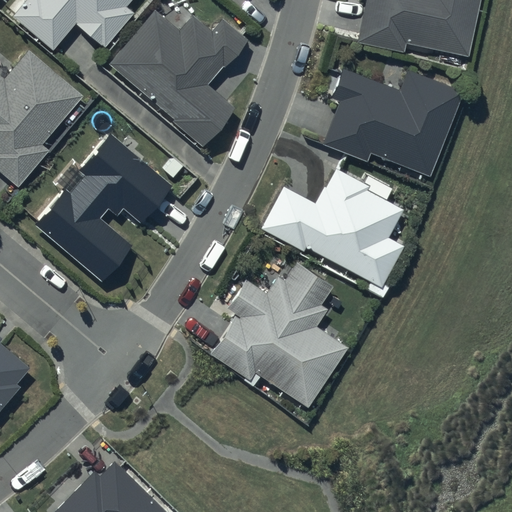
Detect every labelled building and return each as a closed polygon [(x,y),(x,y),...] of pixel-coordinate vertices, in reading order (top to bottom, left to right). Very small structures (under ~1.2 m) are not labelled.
[(131,0),(25,0),(12,16),(54,50),(76,22),(104,46),(132,13),(125,7),(131,0)] [(481,0),(367,0),(358,41),(404,51),(406,42),(469,56),(481,0)] [(179,30),(154,9),(107,65),(202,144),(233,106),(208,86),(247,39),(222,18),(212,31),(192,15),(179,30)] [(85,96),(28,48),(4,76),(0,72),(0,170),(19,186),(49,150),(44,145),(85,96)] [(395,86),(338,65),(326,96),(334,99),(318,141),(363,157),(366,150),(426,172),(459,87),(403,66),(395,86)] [(174,186),(109,133),(33,223),(102,280),(132,244),(100,217),(108,207),(118,215),(123,209),(142,224),(174,186)] [(279,182),(255,225),(300,249),(302,245),(377,285),(400,242),(385,233),(399,207),(363,188),(365,184),(332,166),(322,183),(320,182),(311,199),(279,182)] [(232,311),(206,350),(247,377),(252,369),(305,404),(344,344),(312,323),(323,306),(316,302),(330,282),(293,258),(281,278),(274,273),(262,290),(242,277),(223,305),(232,311)] [(0,341),(3,338),(0,335),(0,410),(19,387),(16,384),(29,368),(0,343),(0,341)] [(165,511),(115,462),(101,476),(95,470),(52,511),(165,511)]
